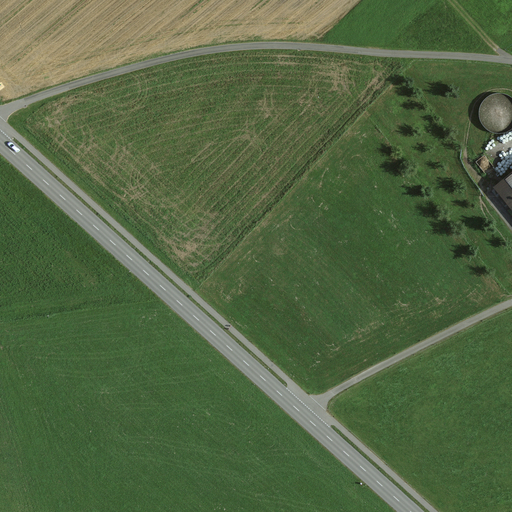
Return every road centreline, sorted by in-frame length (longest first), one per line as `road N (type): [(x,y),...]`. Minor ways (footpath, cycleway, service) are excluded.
road 1 (secondary): [(0,138),(411,511)]
road 2 (residential): [(511,61),(264,46),(125,70),(0,111)]
road 3 (track): [(511,302),(301,412)]
